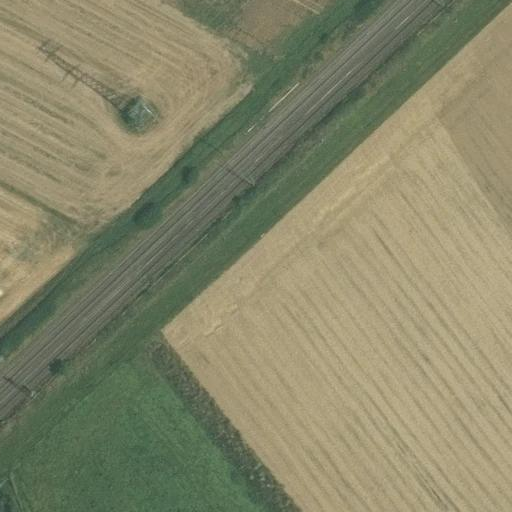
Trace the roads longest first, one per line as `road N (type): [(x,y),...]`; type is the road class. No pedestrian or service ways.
road 1 (track): [(150,320),(492,0)]
road 2 (track): [(150,320),(0,461)]
